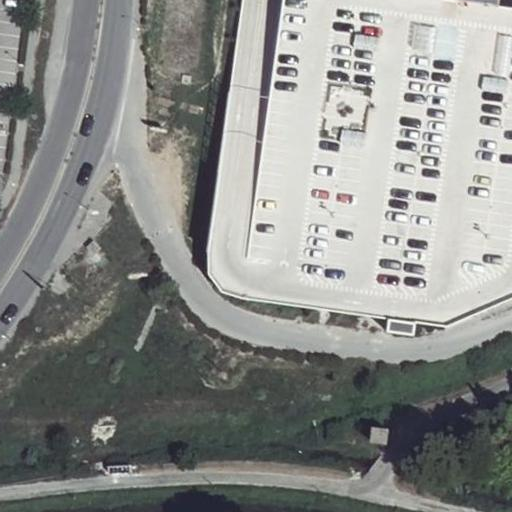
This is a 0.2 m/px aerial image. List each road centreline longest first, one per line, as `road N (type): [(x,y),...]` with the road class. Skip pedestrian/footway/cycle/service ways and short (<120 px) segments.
road 1 (residential): [(0,489),(219,476),(377,494),(449,511)]
road 2 (tertiary): [(0,319),(55,225),(109,74),(115,0)]
road 3 (tertiary): [(85,0),(59,134),(0,261)]
